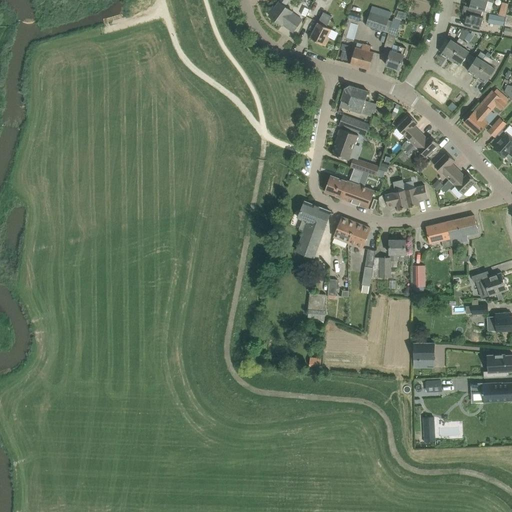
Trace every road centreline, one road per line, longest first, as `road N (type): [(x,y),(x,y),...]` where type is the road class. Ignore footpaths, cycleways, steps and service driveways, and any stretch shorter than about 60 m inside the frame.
road 1 (track): [(265,138),(226,345),(238,379),(253,390),(365,401),(384,415),(403,463),(469,472),(511,493)]
road 2 (residential): [(507,191),(412,221),(368,217),(323,200),(312,182),(334,69)]
road 3 (track): [(206,0),(217,36),(261,107),(265,138)]
road 4 (residential): [(243,0),(280,52),(334,69)]
